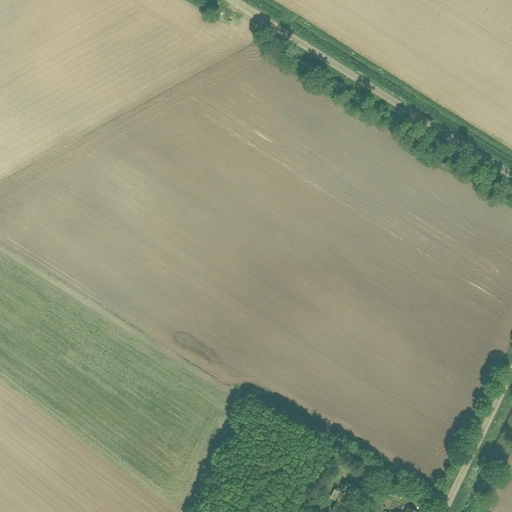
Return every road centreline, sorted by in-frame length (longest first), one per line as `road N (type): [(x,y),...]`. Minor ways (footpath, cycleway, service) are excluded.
road 1 (unclassified): [(511,182),(223,0)]
road 2 (unclassified): [(445,511),(511,377)]
